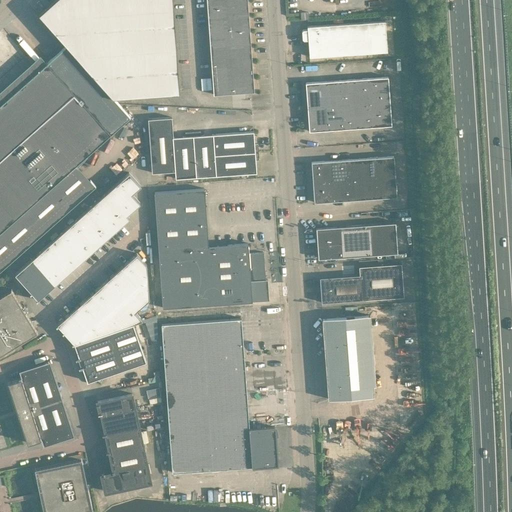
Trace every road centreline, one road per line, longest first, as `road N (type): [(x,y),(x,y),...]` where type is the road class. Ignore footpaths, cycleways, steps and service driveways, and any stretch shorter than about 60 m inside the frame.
road 1 (motorway): [(460,0),(486,511)]
road 2 (motorway): [(511,432),(486,0)]
road 3 (residential): [(279,76),(390,68),(394,75),(392,132),(284,140)]
road 4 (residential): [(288,210),(403,201),(398,148),(284,157)]
road 5 (unclassified): [(288,210),(302,411)]
road 6 (unclassified): [(0,464),(86,440),(61,353),(52,347)]
road 7 (residential): [(302,411),(391,400),(386,314)]
road 8 (unclassified): [(52,347),(49,310),(147,223)]
